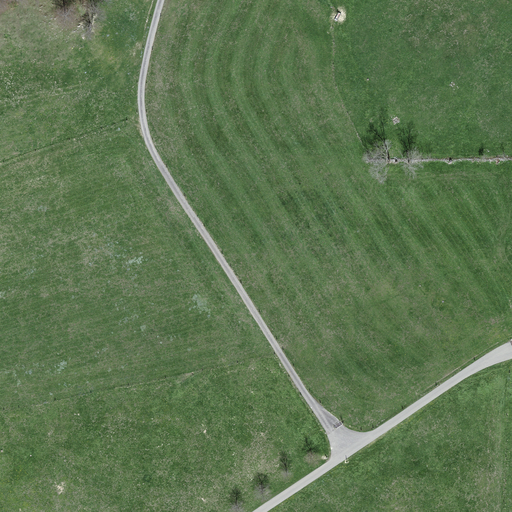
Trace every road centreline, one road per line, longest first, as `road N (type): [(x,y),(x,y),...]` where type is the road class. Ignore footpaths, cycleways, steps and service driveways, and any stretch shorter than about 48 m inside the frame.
road 1 (track): [(160,0),(140,105),(154,155),(316,411),(337,425),(349,450)]
road 2 (unclassified): [(349,450),(511,344)]
